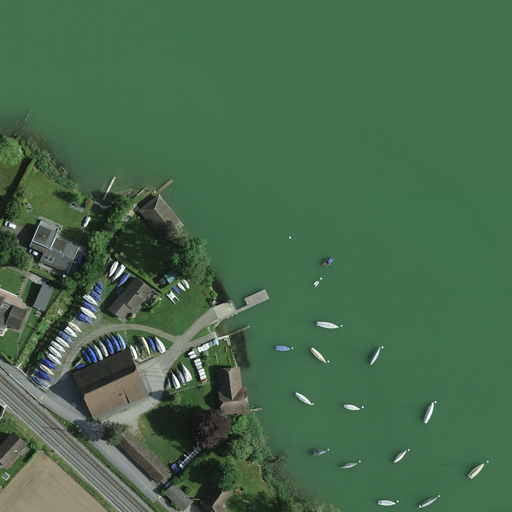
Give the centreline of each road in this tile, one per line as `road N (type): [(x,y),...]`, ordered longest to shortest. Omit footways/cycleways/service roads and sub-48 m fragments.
road 1 (track): [(61,411),(65,367),(94,337),(143,329),(180,343),(215,312)]
road 2 (track): [(180,343),(146,404),(89,429)]
